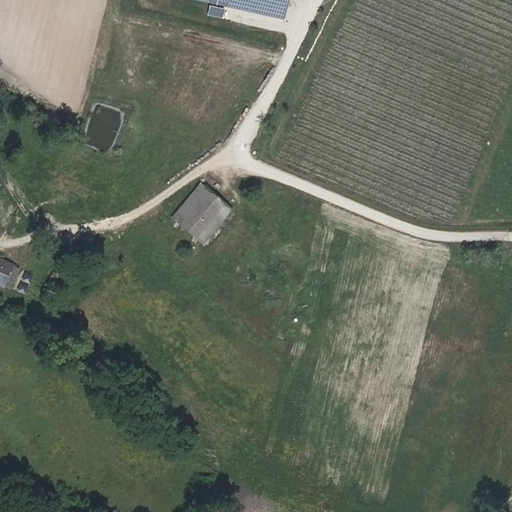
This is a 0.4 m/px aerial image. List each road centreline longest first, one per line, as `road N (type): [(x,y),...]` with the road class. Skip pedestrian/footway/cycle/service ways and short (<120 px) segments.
road 1 (track): [(317,0),(267,96),(217,159),(245,226),(267,236)]
road 2 (track): [(217,159),(139,217),(33,245),(0,242)]
